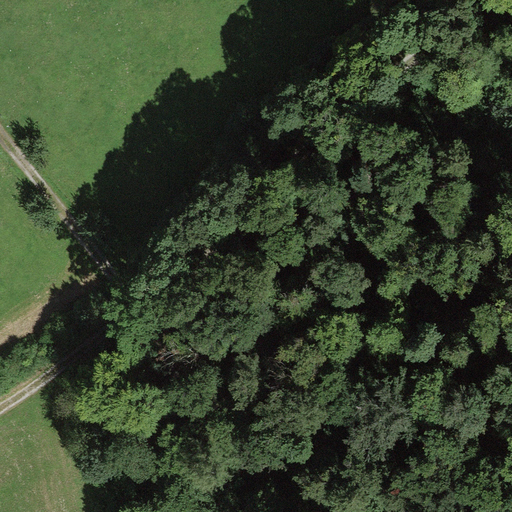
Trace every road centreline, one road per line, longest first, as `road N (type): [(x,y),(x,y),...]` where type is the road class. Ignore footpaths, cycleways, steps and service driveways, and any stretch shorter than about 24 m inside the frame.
road 1 (track): [(479,0),(348,93),(260,177),(212,256),(178,369)]
road 2 (track): [(0,142),(178,369)]
road 3 (track): [(130,307),(0,415)]
road 4 (track): [(178,369),(168,440),(182,511)]
